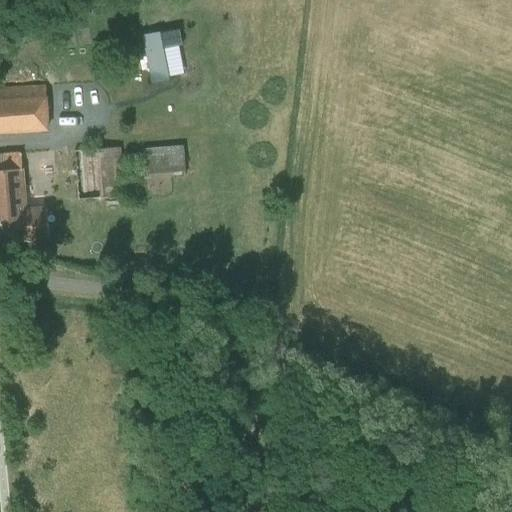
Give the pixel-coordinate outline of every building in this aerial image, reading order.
[(151,83),(168,79),(167,77),(162,49),(177,46),(181,45),(178,28),(141,36),(151,83)] [(109,63),(61,64),(62,86),(110,84),(109,63)] [(46,86),(0,88),(0,131),(48,130),(46,86)] [(182,145),(141,149),(143,180),(185,176),(182,145)] [(77,199),(122,196),(118,147),(73,151),(77,199)] [(22,183),(20,153),(0,153),(0,242),(47,240),(45,208),(24,209),(23,209),(22,183)]
